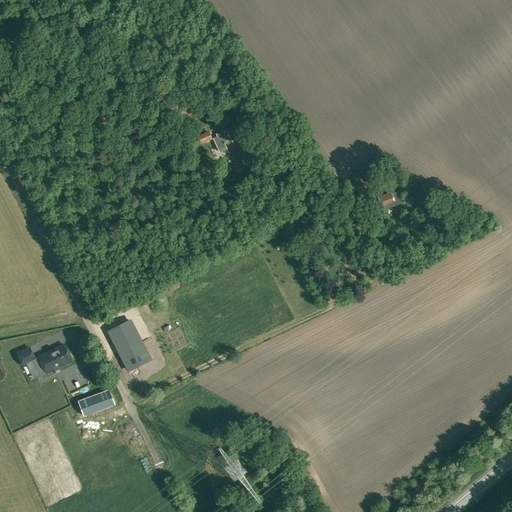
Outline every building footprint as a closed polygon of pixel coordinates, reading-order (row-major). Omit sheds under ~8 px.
[(234,126),(221,132),(222,135),(213,139),(219,151),(226,148),(224,143),(231,139),(232,141),(240,137),(234,126)] [(212,138),(210,135),(209,132),(198,137),(202,143),(212,138)] [(381,207),(393,202),(390,194),(378,199),(381,207)] [(290,226),(304,219),(301,213),(287,221),(290,226)] [(131,318),(110,328),(117,343),(138,332),(131,318)] [(142,339),(120,350),(125,359),(130,357),(135,365),(151,357),(142,339)] [(30,348),(18,354),(24,365),(33,361),(40,376),(72,360),(71,358),(73,356),(71,352),(69,352),(65,345),(36,359),(30,348)] [(83,415),(114,404),(109,391),(79,402),(83,415)] [(50,414),(55,450),(74,447),(69,412),(50,414)] [(95,460),(115,458),(113,422),(92,424),(95,460)]
